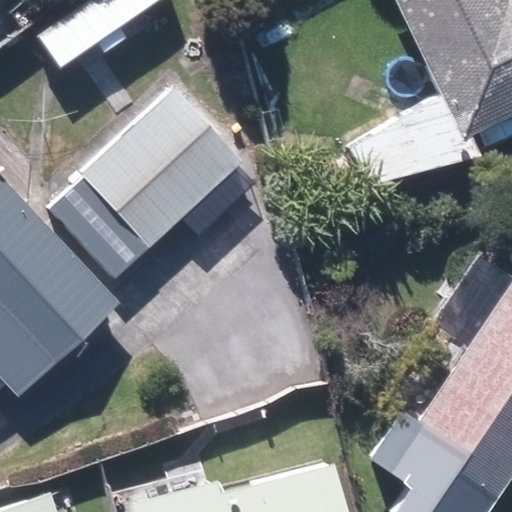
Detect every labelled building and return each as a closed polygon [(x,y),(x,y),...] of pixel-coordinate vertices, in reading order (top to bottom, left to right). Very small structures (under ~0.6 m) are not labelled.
[(511,0),(393,0),(458,137),(511,111),(511,0)] [(249,150),(176,76),(48,202),(122,277),(249,150)] [(0,161),(0,370),(21,393),(125,295),(0,161)] [(429,320),(470,348),(423,418),(459,442),(448,459),(487,485),(499,469),(508,475),(511,468),(511,270),(477,247),(429,320)] [(138,499),(140,511),(348,511),(336,456),(138,499)] [(52,511),(46,491),(0,504),(0,511),(52,511)]
